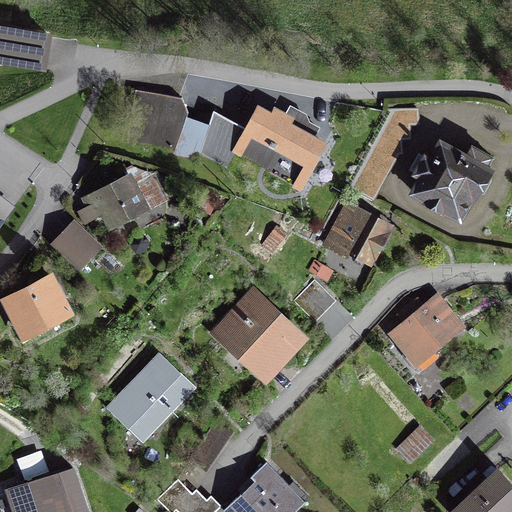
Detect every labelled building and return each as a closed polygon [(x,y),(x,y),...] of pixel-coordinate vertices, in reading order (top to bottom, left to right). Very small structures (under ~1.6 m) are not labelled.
[(182,97),(135,89),(127,139),(176,148),(188,112),(182,97)] [(235,152),(300,187),(324,143),(313,137),(318,127),(303,120),(300,112),(290,107),(286,115),(276,110),(273,115),(258,108),(247,129),(213,111),(197,158),(228,167),(235,152)] [(418,124),(417,108),(388,109),(347,185),(373,199),(397,153),(401,153),(400,139),(409,138),(408,124),(418,124)] [(422,176),(413,192),(460,218),(472,195),(474,197),(476,194),(483,193),(491,180),(488,173),(489,169),(487,168),(493,157),(472,145),(465,156),(441,142),(431,160),(425,157),(416,173),(422,176)] [(129,175),(84,198),(94,217),(103,211),(111,227),(166,198),(152,171),(132,181),(129,175)] [(347,203),(325,244),(348,256),(351,251),(369,261),(389,225),(347,203)] [(53,244),(79,268),(100,246),(74,222),(53,244)] [(274,247),(284,233),(277,227),(266,241),(274,247)] [(5,298),(23,332),(41,322),(44,327),(69,313),(49,275),(5,298)] [(336,300),(314,279),(294,300),(315,321),(336,300)] [(402,354),(418,373),(438,355),(432,348),(460,324),(437,297),(425,308),(422,305),(404,320),(406,323),(394,333),(407,350),(402,354)] [(266,377),(302,337),(265,303),(250,318),(247,315),(245,319),(236,311),(217,332),(266,377)] [(150,431),(193,386),(159,354),(109,407),(129,426),(136,417),(150,431)] [(254,480),(223,509),(225,511),(293,511),(305,501),(266,461),(250,476),(254,480)] [(511,511),(511,485),(497,470),(495,471),(490,466),(483,472),(488,478),(454,510),(456,511),(511,511)] [(8,489),(15,511),(86,511),(72,468),(8,489)] [(192,492),(178,478),(157,499),(169,511),(173,511),(176,510),(192,492)] [(192,492),(176,510),(177,511),(214,511),(221,505),(211,494),(206,499),(196,488),(192,492)]
